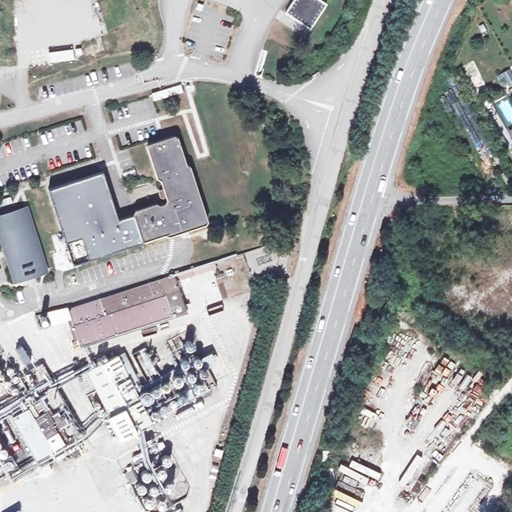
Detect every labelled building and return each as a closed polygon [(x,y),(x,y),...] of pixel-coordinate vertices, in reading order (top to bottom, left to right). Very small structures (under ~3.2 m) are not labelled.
[(326,4),(320,0),(295,0),(287,13),(311,28),(326,4)] [(188,226),(203,221),(207,215),(190,162),(183,159),(176,135),(172,132),(149,139),(147,145),(156,173),(160,175),(166,195),(164,199),(157,201),(155,199),(136,205),(133,209),(117,214),(102,167),(48,185),(72,259),(145,236),(165,230),(168,232),(176,230),(188,226)] [(500,152),(510,147),(507,142),(497,148),(500,152)] [(25,203),(0,211),(0,228),(15,275),(45,266),(25,203)] [(54,266),(66,265),(64,234),(53,235),(54,250),(53,251),(54,266)] [(192,263),(194,270),(195,271),(217,263),(214,255),(192,263)] [(194,270),(192,263),(178,268),(180,275),(194,270)] [(174,270),(118,289),(70,304),(83,343),(186,309),(176,278),(174,270)] [(21,342),(14,346),(23,361),(31,356),(21,342)] [(132,351),(144,374),(154,369),(142,345),(132,351)] [(152,416),(138,388),(120,352),(79,372),(85,385),(97,379),(124,434),(153,419),(152,416)] [(21,408),(14,412),(42,458),(83,432),(43,366),(25,377),(32,389),(24,394),(31,406),(23,411),(21,408)] [(52,375),(55,380),(64,374),(61,369),(52,375)] [(437,436),(423,456),(435,465),(450,445),(437,436)] [(400,487),(416,497),(424,485),(409,474),(400,487)] [(455,497),(447,511),(470,511),(472,511),(466,508),(480,482),(474,479),(462,501),(455,497)]
